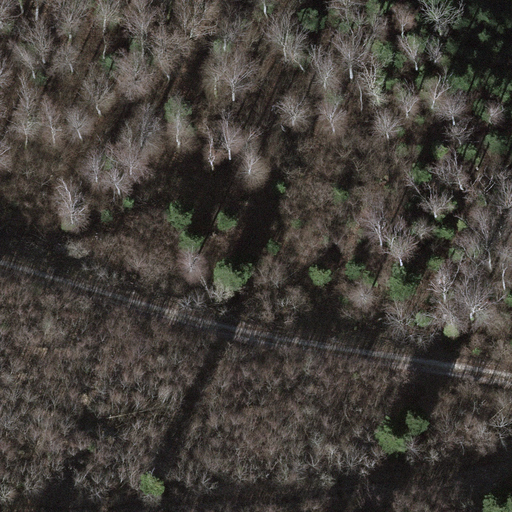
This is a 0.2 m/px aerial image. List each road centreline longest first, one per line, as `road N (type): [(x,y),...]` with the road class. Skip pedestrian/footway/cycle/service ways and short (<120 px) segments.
road 1 (track): [(511,378),(225,328),(0,265)]
road 2 (track): [(511,464),(194,504),(0,507)]
